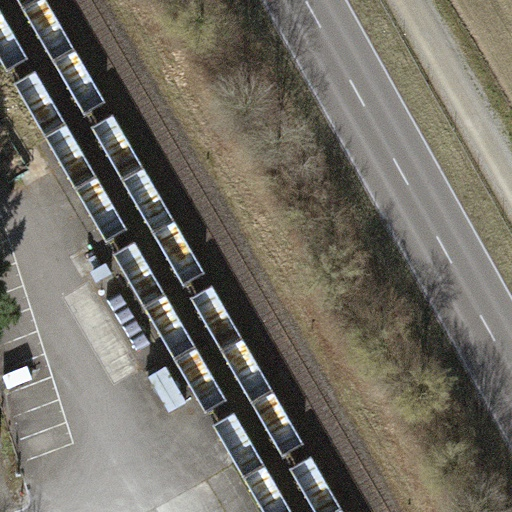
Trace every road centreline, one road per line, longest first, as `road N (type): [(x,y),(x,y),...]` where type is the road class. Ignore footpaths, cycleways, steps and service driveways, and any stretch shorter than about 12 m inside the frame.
road 1 (secondary): [(305,0),(511,371)]
road 2 (track): [(409,0),(511,169)]
